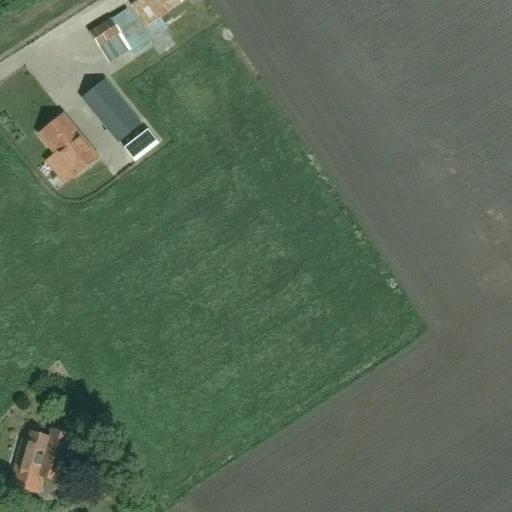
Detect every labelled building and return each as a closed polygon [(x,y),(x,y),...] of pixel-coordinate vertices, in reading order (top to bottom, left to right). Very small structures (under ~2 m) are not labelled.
[(132,58),(151,46),(126,10),(87,33),(87,32),(80,36),(88,49),(94,45),(97,49),(98,49),(108,64),(129,53),(132,58)] [(161,18),(144,29),(151,40),(168,29),(161,18)] [(178,40),(196,29),(192,22),(174,33),(178,40)] [(140,124),(104,81),(82,99),(118,143),(140,124)] [(61,118),(39,135),(64,165),(65,164),(76,177),(94,163),(84,149),(85,148),(61,118)] [(145,132),(122,150),(133,164),(156,145),(145,132)] [(57,483),(69,436),(50,432),(48,439),(29,434),(27,443),(22,441),(13,471),(14,471),(9,486),(37,494),(41,478),(57,483)]
